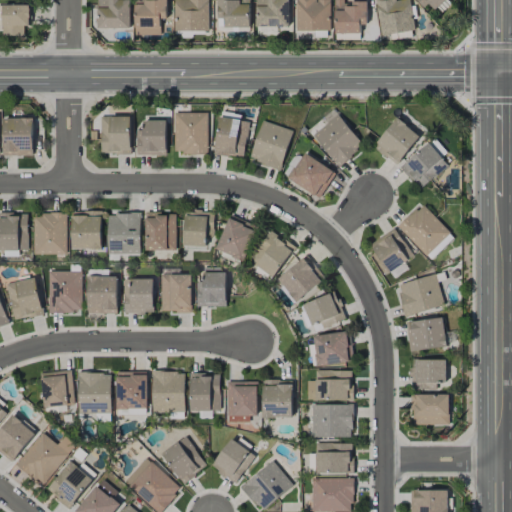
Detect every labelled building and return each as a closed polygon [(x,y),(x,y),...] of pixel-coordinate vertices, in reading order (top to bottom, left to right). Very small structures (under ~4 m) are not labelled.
[(130,28),(130,0),(97,0),(98,29),(130,28)] [(161,35),(161,18),(167,18),(166,0),(153,0),(142,0),(141,0),(134,0),(135,35),(161,35)] [(173,0),(174,31),(209,31),(208,0),(173,0)] [(250,27),(249,0),(240,0),(231,0),(217,0),(218,28),(250,27)] [(256,0),(256,26),(289,26),(289,0),(256,0)] [(330,0),(296,0),(297,31),(331,30),(330,0)] [(367,25),(367,0),(352,0),(352,3),(344,3),(343,0),(334,0),(335,34),(361,33),(360,25),(367,25)] [(415,30),(410,0),(400,0),(396,1),(395,0),(375,0),(381,36),(415,30)] [(419,0),(432,13),(445,0),(419,0)] [(30,5),(3,5),(2,35),(24,36),(24,25),(30,25),(30,5)] [(363,145),(333,109),(321,119),(326,124),(312,135),(338,166),(363,145)] [(208,113),(174,112),(173,154),(207,154),(208,113)] [(101,154),(130,154),(131,117),(101,116),(101,154)] [(244,157),(248,121),(219,117),(215,154),(244,157)] [(32,156),(33,118),(3,118),(3,156),(32,156)] [(373,145),(395,165),(420,138),(398,118),(373,145)] [(136,155),(166,155),(166,121),(143,120),(142,131),(136,131),(136,155)] [(250,161),(281,169),(291,129),(261,121),(250,161)] [(401,164),(417,188),(447,168),(431,143),(401,164)] [(321,197),(335,170),(302,154),(288,181),(321,197)] [(454,237),(422,203),(397,227),(430,261),(454,237)] [(213,230),(214,212),(184,211),(183,245),(206,246),(207,229),(213,230)] [(0,249),(28,250),(29,213),(0,212),(0,249)] [(102,212),(72,212),(71,249),(101,249),(102,212)] [(175,214),(160,215),(160,212),(145,212),(146,250),(176,250),(175,214)] [(34,213),(34,254),(67,254),(67,214),(34,213)] [(139,255),(141,214),(108,213),(107,254),(139,255)] [(230,215),(215,249),(243,261),(258,227),(230,215)] [(414,255),(393,228),(370,246),(390,273),(414,255)] [(270,231),(249,260),(273,278),(294,248),(270,231)] [(277,279),(296,302),(324,279),(305,256),(277,279)] [(226,307),(226,269),(203,268),(203,282),(197,282),(196,307),(226,307)] [(81,271),(48,271),(48,313),(82,312),(81,271)] [(191,274),(161,275),(161,312),(192,311),(191,274)] [(444,306),(435,274),(397,284),(405,317),(444,306)] [(88,314),(117,313),(117,276),(87,276),(88,314)] [(6,284),(13,320),(43,314),(36,278),(6,284)] [(154,313),(153,279),(123,279),(124,313),(154,313)] [(302,304),(314,331),(345,317),(334,291),(302,304)] [(0,326),(8,323),(0,300),(0,326)] [(442,317),(405,323),(410,352),(447,346),(442,317)] [(316,366),(351,362),(348,331),(313,335),(316,366)] [(446,360),(411,359),(411,389),(436,389),(436,381),(445,381),(446,360)] [(72,370),(42,372),(43,407),(74,406),(72,370)] [(353,371),(315,370),(315,381),(307,380),(307,399),(352,400),(353,371)] [(147,408),(147,371),(116,372),(117,409),(147,408)] [(185,411),(184,371),(151,372),(152,412),(185,411)] [(111,413),(110,372),(78,373),(79,413),(111,413)] [(189,410),(219,411),(220,374),(190,374),(189,410)] [(293,417),(292,380),(263,380),(263,418),(293,417)] [(257,416),(257,382),(227,381),(227,422),(250,422),(250,416),(257,416)] [(449,424),(449,394),(412,395),(412,425),(449,424)] [(0,417),(9,407),(0,400),(0,417)] [(352,437),(352,404),(311,405),(312,437),(352,437)] [(0,429),(0,452),(11,462),(36,433),(13,414),(0,429)] [(16,465),(43,486),(75,443),(64,435),(57,444),(41,432),(16,465)] [(184,484),(207,465),(185,436),(161,455),(184,484)] [(211,466),(235,484),(255,455),(231,438),(211,466)] [(353,473),(353,443),(315,443),(315,473),(353,473)] [(156,511),(159,511),(181,489),(146,457),(124,482),(156,511)] [(81,463),(78,467),(69,460),(46,490),(70,508),(96,474),(81,463)] [(262,511),(293,486),(272,460),(241,486),(262,511)] [(312,511),(341,511),(352,511),(353,478),(312,478),(312,511)] [(113,511),(120,504),(113,498),(117,492),(102,479),(74,511),(113,511)] [(447,511),(448,491),(410,490),(409,511),(447,511)]
